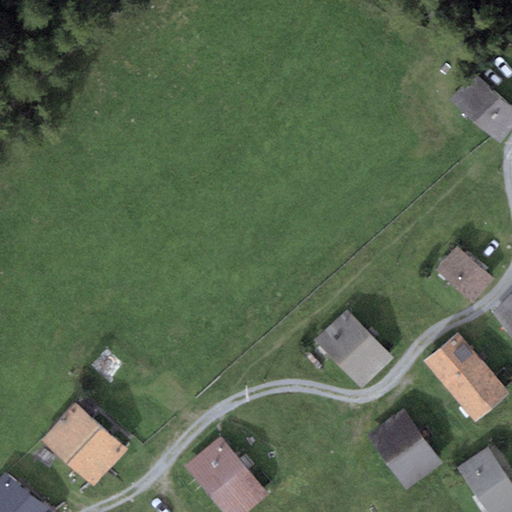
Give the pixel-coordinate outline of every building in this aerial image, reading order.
[(511,99),(478,72),(451,105),(494,139),(511,115),(511,99)] [(458,244),(437,271),(471,298),(492,271),(458,244)] [(511,299),(496,313),(511,331),(511,299)] [(349,310),(316,341),(357,384),(390,353),(349,310)] [(458,337),(429,361),(474,417),(504,393),(458,337)] [(76,402),(43,437),(94,484),(127,449),(76,402)] [(405,408),(367,435),(403,486),(442,459),(405,408)] [(225,438),(188,467),(225,511),(238,511),(267,489),(225,438)] [(511,476),(492,445),(456,468),(484,511),(499,511),(511,504),(511,476)] [(3,469),(0,473),(0,511),(1,511),(46,511),(52,504),(3,469)]
